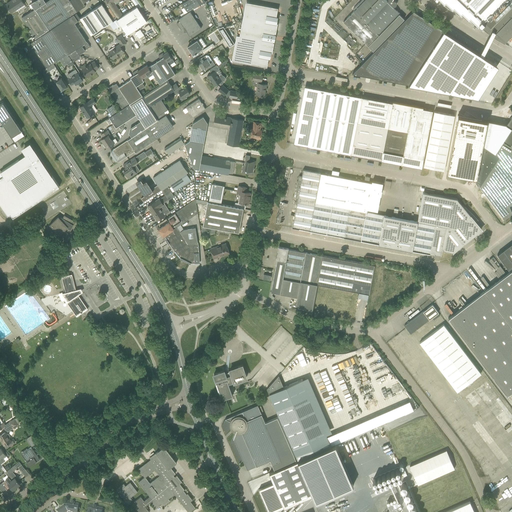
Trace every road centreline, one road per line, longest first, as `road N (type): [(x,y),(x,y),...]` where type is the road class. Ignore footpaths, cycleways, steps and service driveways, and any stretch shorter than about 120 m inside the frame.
road 1 (unclassified): [(247,267),(190,275),(170,265),(68,112),(69,100),(167,35)]
road 2 (tertiary): [(168,322),(0,54)]
road 3 (unclassified): [(500,234),(455,186),(269,151)]
road 4 (unclassified): [(285,70),(491,109),(511,97)]
road 5 (unclassified): [(489,511),(458,444),(371,330)]
road 6 (unclassified): [(445,277),(434,265),(255,231)]
road 7 (tertiary): [(0,511),(100,436),(146,415)]
road 8 (unclassified): [(276,115),(212,99),(167,35)]
road 9 (unclassified): [(240,289),(300,321),(371,330)]
